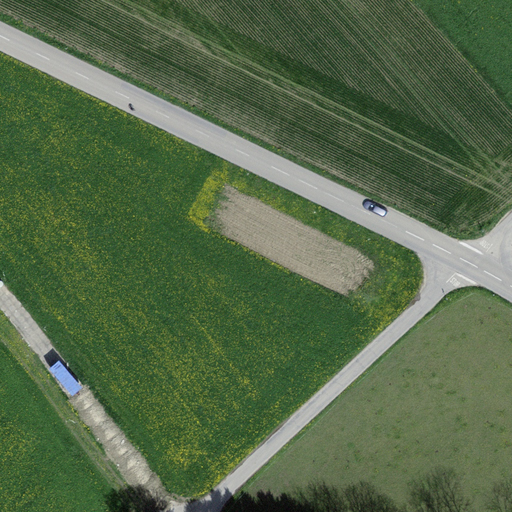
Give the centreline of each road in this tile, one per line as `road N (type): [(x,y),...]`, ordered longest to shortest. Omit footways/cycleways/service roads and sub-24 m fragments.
road 1 (tertiary): [(0,38),(468,263)]
road 2 (unclassified): [(204,511),(468,263)]
road 3 (track): [(174,511),(132,476),(0,309)]
